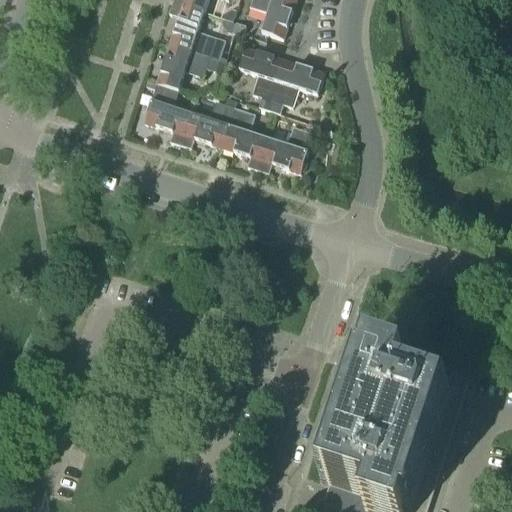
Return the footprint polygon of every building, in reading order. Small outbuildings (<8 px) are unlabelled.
[(213,0),(227,5),(228,0),(173,0),(171,7),(203,17),(208,0),(213,0)] [(282,44),(295,4),(281,0),(252,0),(248,11),(267,17),(260,37),(282,44)] [(197,36),(203,17),(171,7),(168,18),(177,21),(168,49),(209,62),(218,65),(225,45),(197,36)] [(497,42),(511,42),(511,18),(497,19),(497,42)] [(245,30),(235,27),(231,38),(241,41),(245,30)] [(218,65),(209,62),(168,49),(156,87),(178,95),(184,76),(202,82),(205,73),(215,76),(218,65)] [(257,112),(268,115),(284,65),(245,52),(238,74),(257,81),(251,99),(261,102),(257,112)] [(324,78),(284,65),(268,115),(279,119),(282,109),(291,112),(297,94),(317,100),(324,78)] [(179,150),(190,118),(172,113),(178,95),(156,87),(143,127),(171,137),(168,146),(179,150)] [(221,153),(234,113),(214,106),(208,124),(190,118),(179,150),(190,153),(193,144),(221,153)] [(257,175),(267,143),(248,137),(254,119),(234,113),(221,153),(249,162),(246,171),(257,175)] [(286,149),(267,143),(257,175),(268,179),(271,169),(300,178),(313,138),(292,131),(286,149)] [(405,370),(369,359),(364,374),(362,374),(324,490),(328,491),(324,505),(318,504),(315,511),(363,511),(410,372),(405,370)] [(428,511),(471,379),(408,359),(405,370),(410,372),(363,511),(428,511)]
